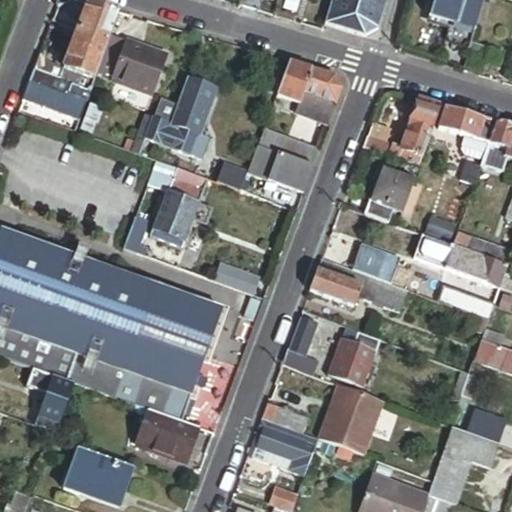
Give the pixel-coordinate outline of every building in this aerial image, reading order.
[(332,0),(325,28),(365,39),(378,30),(387,0),(332,0)] [(474,34),(483,0),(433,0),(428,20),(474,34)] [(65,69),(39,60),(34,74),(90,95),(96,78),(111,39),(119,17),(88,6),(65,69)] [(166,60),(111,39),(96,78),(152,99),(166,60)] [(471,45),(462,73),(482,79),(485,67),(499,71),(504,55),(471,45)] [(290,65),(269,59),(264,75),(284,80),(290,65)] [(290,65),(284,80),(276,100),(298,108),(297,111),(330,123),(342,91),(336,78),(290,65)] [(90,95),(34,74),(24,103),(80,123),(90,95)] [(161,101),(153,121),(146,142),(189,158),(190,156),(200,160),(207,141),(199,138),(216,92),(187,82),(178,107),(161,101)] [(441,108),(420,102),(401,152),(403,152),(399,163),(419,168),(441,108)] [(103,112),(90,107),(81,132),(90,136),(94,125),(97,126),(103,112)] [(496,124),(445,109),(437,131),(464,140),(460,152),(463,159),(471,161),(482,165),(496,124)] [(328,128),(330,123),(297,111),(296,116),(328,128)] [(140,159),(146,142),(153,121),(144,118),(130,156),(140,159)] [(511,129),(496,124),(482,165),(481,168),(501,175),(506,159),(511,160),(511,129)] [(390,131),(372,125),(367,140),(385,146),(390,131)] [(101,134),(97,144),(116,150),(119,141),(101,134)] [(319,154),(264,134),(258,150),(313,170),(319,154)] [(385,146),(367,140),(363,151),(387,159),(390,148),(385,146)] [(401,152),(390,148),(387,159),(399,163),(403,152),(401,152)] [(230,161),(215,156),(210,169),(213,170),(210,180),(222,184),(230,161)] [(471,161),(470,165),(465,163),(460,181),(475,186),(481,168),(482,165),(471,161)] [(164,208),(176,174),(156,167),(143,200),(164,208)] [(429,171),(419,168),(415,181),(402,215),(412,218),(429,171)] [(402,215),(415,181),(382,170),(365,217),(389,226),(395,212),(402,215)] [(185,242),(206,183),(177,172),(176,174),(164,208),(156,231),(171,237),(185,242)] [(264,186),(258,202),(272,207),(274,203),(292,210),(302,184),(269,172),(264,186)] [(264,186),(247,180),(241,196),(258,202),(264,186)] [(147,225),(135,220),(123,252),(143,259),(146,251),(139,248),(147,225)] [(169,242),(171,237),(156,231),(154,236),(169,242)] [(54,380),(67,385),(68,383),(182,425),(223,315),(2,232),(0,238),(0,360),(33,372),(54,380)] [(511,259),(511,253),(458,235),(453,249),(509,269),(511,259)] [(453,249),(428,240),(420,263),(501,291),(504,280),(509,269),(453,249)] [(363,248),(354,273),(392,287),(393,283),(400,264),(401,261),(363,248)] [(354,273),(322,262),(310,295),(353,310),(357,300),(400,316),(408,293),(392,287),(354,273)] [(412,269),(400,264),(393,283),(405,287),(412,269)] [(214,284),(253,299),(260,281),(220,266),(214,284)] [(511,283),(504,280),(501,291),(511,295),(511,283)] [(489,323),(495,307),(484,303),(444,289),(438,304),(489,323)] [(498,297),(488,293),(484,303),(495,307),(498,297)] [(315,327),(300,321),(283,369),(311,379),(316,364),(303,359),(315,327)] [(358,335),(346,331),(342,342),(354,346),(358,335)] [(503,339),(485,333),(482,343),(491,346),(500,350),(503,339)] [(354,346),(342,342),(329,377),(361,389),(378,343),(358,335),(354,346)] [(491,346),(482,343),(475,364),(484,368),(491,346)] [(511,353),(500,350),(491,346),(484,368),(511,377),(511,353)] [(474,365),(467,363),(463,374),(470,377),(474,365)] [(54,380),(33,372),(26,390),(47,398),(54,380)] [(469,378),(470,377),(463,374),(454,402),(460,405),(463,397),(469,378)] [(469,378),(463,397),(475,402),(482,383),(469,378)] [(57,437),(75,388),(67,385),(54,380),(47,398),(36,429),(57,437)] [(342,390),(337,389),(329,409),(334,411),(342,390)] [(364,459),(384,406),(342,390),(334,411),(329,409),(317,442),(364,459)] [(302,419),(268,407),(263,422),(296,434),(302,419)] [(185,467),(197,432),(147,413),(134,449),(185,467)] [(296,434),(263,422),(249,460),(303,480),(317,442),(296,434)] [(499,448),(451,431),(427,498),(426,501),(454,511),(471,465),(491,472),(499,448)] [(132,471),(77,452),(62,493),(79,499),(81,493),(119,507),(132,471)] [(40,481),(29,477),(26,488),(36,492),(40,481)] [(427,498),(369,477),(356,511),(422,511),(426,501),(427,498)] [(292,511),(297,499),(275,491),(269,507),(275,510),(274,511),(292,511)] [(28,511),(32,503),(17,497),(12,509),(21,511),(28,511)] [(454,511),(426,501),(422,511),(454,511),(455,511),(454,511)]
